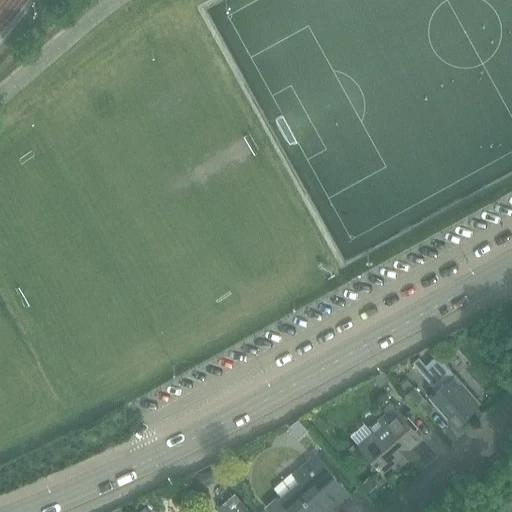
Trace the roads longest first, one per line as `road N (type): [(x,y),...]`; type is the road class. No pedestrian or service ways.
road 1 (secondary): [(30,511),(237,416),(511,265)]
road 2 (residential): [(401,511),(511,416)]
